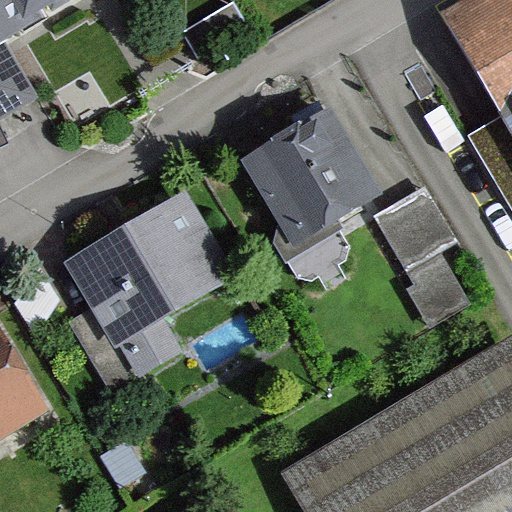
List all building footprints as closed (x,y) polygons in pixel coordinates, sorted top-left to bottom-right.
[(0,0),(0,33),(55,0),(0,0)] [(511,0),(496,0),(445,31),(501,126),(468,146),(511,221),(511,0)] [(292,240),(365,197),(312,110),(290,123),(298,136),(248,166),(292,240)] [(451,244),(421,193),(372,221),(413,290),(405,295),(425,329),(463,307),(432,255),(451,244)] [(176,209),(74,269),(98,310),(69,327),(101,381),(129,364),(136,374),(171,354),(150,319),(218,279),(176,209)] [(58,305),(40,273),(12,288),(30,321),(58,305)] [(0,427),(34,407),(0,349),(0,427)] [(511,511),(511,372),(505,360),(296,484),(313,511),(511,511)] [(115,489),(140,474),(123,446),(98,461),(115,489)]
